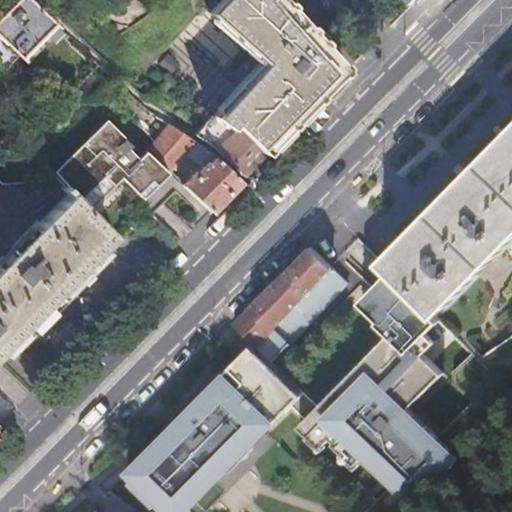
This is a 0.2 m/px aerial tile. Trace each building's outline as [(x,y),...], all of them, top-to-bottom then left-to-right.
[(0,36),(22,57),(55,24),(30,0),(17,0),(0,17),(0,36)] [(266,154),(275,158),(284,152),(356,78),(353,68),(288,0),(233,0),(220,15),(216,23),(262,64),(214,115),(233,132),(237,127),(266,154)] [(244,176),(266,154),(237,127),(233,132),(214,115),(212,113),(194,133),(213,146),(244,176)] [(210,150),(168,122),(151,141),(144,150),(165,171),(184,153),(198,167),(180,185),(209,212),(240,180),(210,150)] [(85,205),(90,209),(100,199),(104,199),(113,190),(113,185),(121,176),(137,191),(149,178),(153,182),(154,187),(147,195),(159,207),(180,185),(165,171),(144,150),(143,149),(134,159),(123,149),(124,147),(99,123),(52,171),(54,173),(55,174),(85,205)] [(409,287),(436,316),(511,237),(511,139),(388,266),(391,268),(409,287)] [(0,348),(4,344),(115,235),(93,213),(90,209),(85,205),(55,174),(54,173),(37,190),(0,228),(0,348)] [(141,195),(147,195),(154,187),(153,182),(149,178),(137,191),(141,195)] [(93,213),(103,203),(104,199),(100,199),(90,209),(93,213)] [(262,292),(256,298),(234,321),(254,341),(255,342),(255,343),(259,347),(263,351),(271,358),(289,340),(348,280),(331,263),(311,243),(262,292)] [(416,511),(420,509),(416,506),(436,482),(433,479),(454,456),(403,411),(437,373),(416,355),(446,327),(436,316),(409,287),(391,268),(380,275),(382,277),(361,297),(379,316),(376,318),(387,329),(313,400),(298,417),(307,426),(300,433),(308,441),(313,436),(321,444),(327,437),(332,441),(330,443),(341,453),(344,450),(356,461),(364,454),(393,482),(376,499),(372,495),(355,511),(416,511)] [(511,339),(479,361),(511,395),(511,339)] [(239,358),(229,368),(238,376),(263,351),(259,347),(255,343),(255,342),(239,358)] [(271,358),(263,351),(238,376),(229,368),(181,416),(186,421),(134,474),(129,478),(154,503),(158,498),(172,511),(177,511),(185,503),(188,505),(213,480),(211,478),(230,459),(232,461),(274,419),(287,406),(303,390),(271,358)] [(303,390),(287,406),(298,417),(313,400),(303,390)] [(129,469),(134,474),(186,421),(181,416),(176,421),(129,469)] [(185,503),(177,511),(181,511),(188,505),(185,503)]
